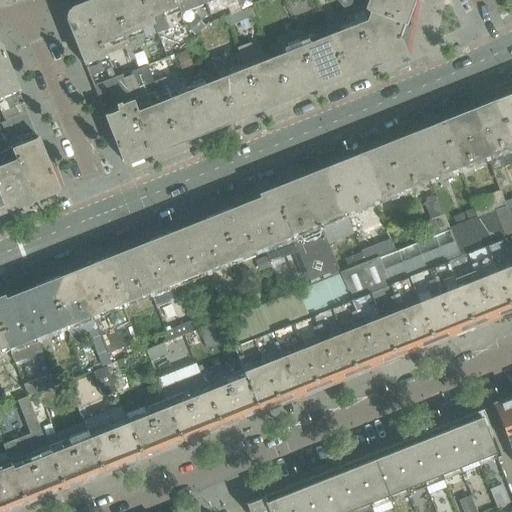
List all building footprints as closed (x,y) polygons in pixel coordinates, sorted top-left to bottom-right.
[(125,36),(153,25),(151,18),(149,19),(140,0),(95,0),(80,6),(94,42),(98,40),(105,56),(105,57),(107,57),(105,54),(123,47),(126,55),(132,53),(127,43),(125,36)] [(140,0),(149,19),(151,18),(177,8),(179,15),(183,25),(189,23),(185,15),(189,13),(187,7),(186,7),(182,0),(140,0)] [(236,0),(240,11),(250,7),(253,6),(250,0),(236,0)] [(405,27),(414,0),(335,0),(335,1),(344,10),(340,13),(347,21),(350,18),(356,26),(329,37),(345,77),(404,54),(398,39),(403,26),(405,27)] [(71,10),(67,21),(86,68),(89,77),(103,72),(97,59),(105,56),(98,40),(94,42),(80,6),(71,10)] [(250,7),(240,11),(229,16),(223,18),(227,28),(253,18),(250,7)] [(302,40),(299,30),(293,32),(297,42),(302,40)] [(345,77),(329,37),(272,60),(288,100),(345,77)] [(137,51),(133,41),(127,43),(132,53),(137,51)] [(288,100),(272,60),(254,67),(251,59),(255,58),(250,44),(236,50),(245,70),(217,81),(233,122),(288,100)] [(26,113),(0,47),(0,98),(3,98),(7,110),(1,112),(5,122),(26,113)] [(233,122),(217,81),(194,90),(187,73),(193,70),(186,51),(175,56),(183,75),(181,76),(188,93),(172,99),(167,86),(167,87),(164,79),(169,77),(163,61),(148,67),(149,69),(154,83),(153,83),(178,144),(233,122)] [(146,67),(141,53),(132,56),(137,70),(146,67)] [(153,83),(146,67),(131,73),(138,89),(128,93),(121,76),(114,78),(110,68),(105,71),(109,80),(93,87),(122,161),(129,163),(178,144),(153,83)] [(511,97),(496,104),(511,144),(511,97)] [(511,149),(511,144),(496,104),(440,126),(451,153),(458,171),(485,160),(511,149)] [(56,187),(26,113),(5,122),(0,124),(11,150),(16,161),(32,202),(53,193),(56,187)] [(430,182),(458,171),(451,153),(440,126),(382,149),(400,194),(402,193),(407,205),(417,202),(412,189),(430,182)] [(400,194),(382,149),(329,170),(347,215),(374,204),(400,194)] [(0,214),(32,202),(16,161),(0,167),(0,214)] [(331,235),(326,223),(347,215),(329,170),(273,192),(291,237),(301,262),(308,282),(329,274),(331,277),(338,274),(339,274),(331,255),(340,251),(333,234),(331,235)] [(506,207),(505,205),(500,191),(471,202),(477,218),(493,212),(506,207)] [(291,237),(273,192),(261,197),(263,200),(229,213),(228,210),(216,215),(234,260),(262,248),(291,237)] [(449,229),(437,198),(423,204),(430,221),(426,222),(432,236),(448,230),(449,229)] [(511,220),(508,211),(506,207),(493,212),(511,262),(511,220)] [(511,311),(511,262),(493,212),(477,218),(449,229),(448,230),(460,259),(465,257),(490,321),(511,311)] [(465,221),(462,214),(452,218),(455,225),(465,221)] [(234,260),(216,215),(205,219),(206,222),(195,227),(173,236),(171,232),(160,237),(178,282),(234,260)] [(178,282),(160,237),(148,242),(150,245),(133,251),(116,258),(115,255),(103,259),(121,304),(178,282)] [(365,263),(361,253),(343,260),(348,270),(365,263)] [(275,262),(272,254),(266,256),(268,264),(275,262)] [(490,321),(465,257),(460,259),(427,272),(452,336),(490,321)] [(269,268),(265,258),(257,260),(261,270),(269,268)] [(137,342),(121,304),(103,259),(92,264),(93,267),(60,281),(58,277),(47,282),(64,327),(93,316),(108,355),(137,342)] [(283,275),(278,262),(269,265),(274,278),(283,275)] [(452,336),(427,272),(388,288),(413,351),(452,336)] [(374,367),(349,303),(350,303),(345,288),(339,274),(338,274),(339,275),(309,286),(300,290),(311,318),(336,382),(374,367)] [(228,300),(220,279),(211,283),(219,303),(228,300)] [(64,327),(47,282),(35,286),(37,290),(3,303),(2,300),(0,300),(0,329),(8,349),(64,327)] [(413,351),(388,288),(350,303),(349,303),(374,367),(413,351)] [(336,382),(311,318),(308,319),(298,292),(261,307),(298,397),(336,382)] [(298,397),(261,307),(231,319),(228,332),(230,340),(243,372),(259,412),(298,397)] [(168,342),(198,330),(194,321),(164,332),(168,342)] [(166,342),(163,333),(151,337),(155,346),(166,342)] [(106,368),(93,373),(102,398),(116,392),(106,368)] [(126,391),(118,372),(109,375),(117,395),(126,391)] [(259,412),(243,372),(203,388),(219,428),(259,412)] [(28,398),(56,386),(52,377),(24,388),(27,397),(28,398)] [(219,428),(203,388),(163,404),(179,444),(219,428)] [(40,428),(36,419),(28,398),(27,397),(19,400),(33,436),(31,437),(34,444),(6,455),(9,465),(25,505),(64,490),(48,449),(40,428)] [(511,398),(493,406),(511,453),(511,398)] [(179,444),(163,404),(126,418),(142,459),(179,444)] [(253,501),(245,504),(247,511),(265,511),(267,511),(347,511),(351,510),(369,503),(387,496),(405,489),(423,482),(428,495),(446,488),(440,475),(458,468),(476,461),(495,453),(492,446),(478,412),(461,419),(443,426),(425,433),(407,440),(389,447),(371,454),(353,461),(335,469),(317,476),(299,483),(282,490),(253,501)] [(142,459),(126,418),(86,434),(102,474),(142,459)] [(102,474),(86,434),(48,449),(64,490),(102,474)] [(0,511),(7,511),(25,505),(9,465),(0,468),(0,511)]
